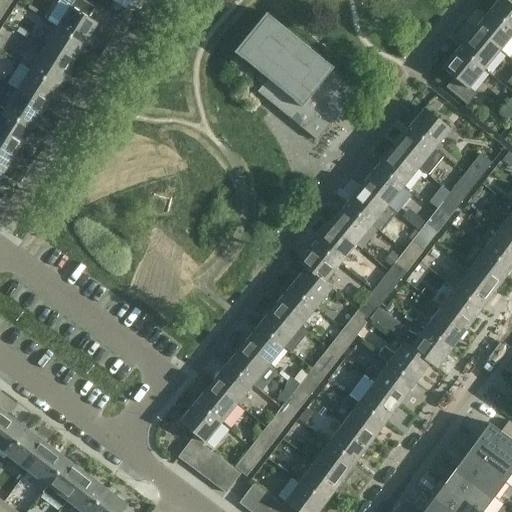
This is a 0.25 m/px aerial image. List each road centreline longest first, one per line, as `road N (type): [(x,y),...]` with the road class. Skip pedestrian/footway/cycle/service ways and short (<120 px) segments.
road 1 (residential): [(119,445),(157,395),(162,382),(154,363),(0,254)]
road 2 (residential): [(371,511),(511,325)]
road 3 (residential): [(119,445),(0,356)]
